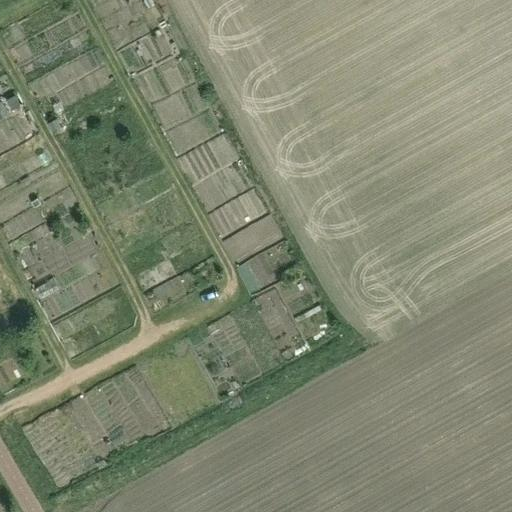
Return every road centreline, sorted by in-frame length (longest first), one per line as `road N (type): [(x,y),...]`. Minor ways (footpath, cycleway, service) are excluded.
road 1 (track): [(0,410),(70,381),(233,284),(79,0)]
road 2 (track): [(0,47),(144,315),(149,338)]
road 3 (track): [(70,381),(0,243)]
